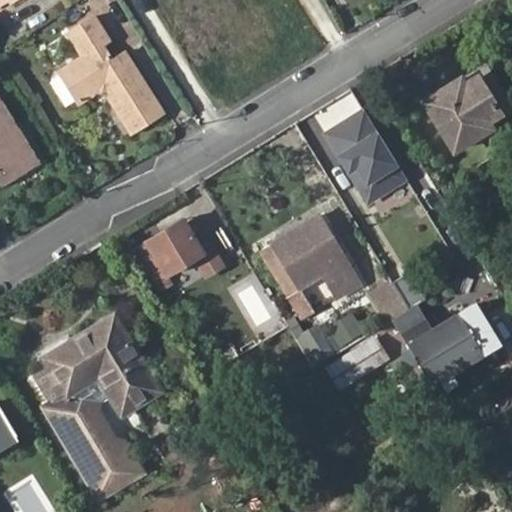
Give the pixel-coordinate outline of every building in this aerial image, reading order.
[(93,94),(103,95),(127,134),(160,112),(121,51),(108,60),(99,45),(105,41),(91,17),(64,33),(78,57),(55,72),(75,105),(93,94)] [(468,82),(478,77),(473,70),(463,75),(468,82)] [(500,112),(478,77),(468,82),(463,75),(424,99),(455,149),(491,127),(487,121),(500,112)] [(0,185),(2,188),(36,166),(16,134),(20,131),(0,98),(0,185)] [(326,132),(368,200),(406,177),(365,109),(326,132)] [(339,293),(361,280),(321,213),(261,250),(287,293),(301,284),(325,269),(339,293)] [(151,245),(168,273),(212,248),(195,218),(151,245)] [(391,280),(368,294),(386,324),(409,310),(391,280)] [(301,284),(287,293),(301,316),(315,308),(301,284)] [(498,343),(474,304),(423,335),(410,314),(388,328),(424,388),(498,343)] [(159,389),(114,316),(66,345),(69,352),(51,363),(54,368),(38,378),(53,401),(68,391),(70,393),(101,374),(123,410),(159,389)] [(361,334),(351,317),(331,329),(341,347),(361,334)] [(315,331),(302,338),(316,360),(328,352),(315,331)] [(376,340),(329,368),(344,393),(391,364),(376,340)] [(66,345),(47,357),(51,363),(69,352),(66,345)] [(101,404),(114,396),(101,374),(70,393),(68,391),(53,401),(45,406),(94,486),(114,491),(131,481),(135,461),(125,444),(116,442),(98,414),(101,404)] [(0,444),(14,436),(0,412),(0,444)]
